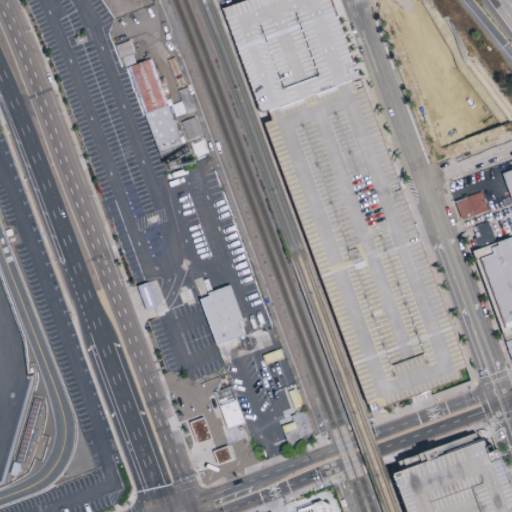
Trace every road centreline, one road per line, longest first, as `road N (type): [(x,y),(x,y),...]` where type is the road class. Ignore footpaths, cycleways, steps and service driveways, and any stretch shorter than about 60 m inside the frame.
road 1 (primary): [(193,511),(0,0)]
road 2 (residential): [(158,0),(332,452)]
road 3 (primary): [(0,75),(104,344)]
road 4 (secondary): [(357,0),(446,239)]
road 5 (secondary): [(502,396),(459,401),(332,452)]
road 6 (secondary): [(337,466),(502,396)]
road 7 (primary): [(104,344),(165,511)]
road 8 (secondary): [(446,239),(502,396)]
road 9 (secondary): [(223,511),(337,466)]
